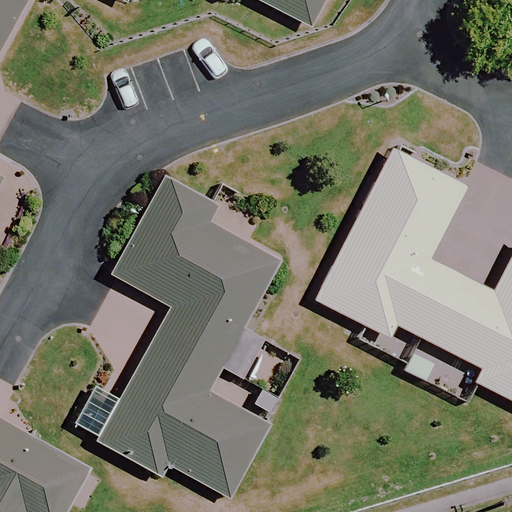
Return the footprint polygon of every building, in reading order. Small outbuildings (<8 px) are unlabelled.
[(0,0),(0,36),(19,0),(0,0)] [(118,0),(120,1),(120,0),(261,0),(308,24),(320,0),(118,0)] [(458,188),(390,153),(314,299),(388,337),(396,321),(480,365),(472,381),(511,401),(511,244),(488,290),(423,256),(458,188)] [(214,206),(163,178),(112,270),(175,305),(102,437),(163,471),(169,460),(229,492),(265,427),(202,393),(275,258),(206,221),(214,206)] [(0,511),(55,511),(83,463),(0,417),(0,511)]
